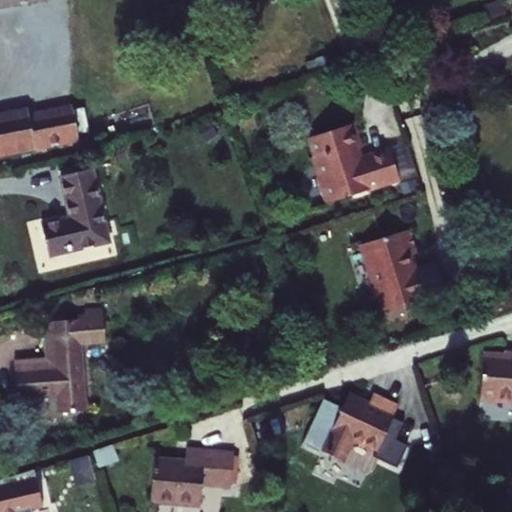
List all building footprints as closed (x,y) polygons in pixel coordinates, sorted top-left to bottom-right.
[(61,99),(0,110),(0,142),(67,130),(61,99)] [(239,112),(224,116),(229,133),(243,129),(239,112)] [(342,126),(295,139),(301,158),(297,159),(310,205),(384,184),(375,153),(347,161),(345,152),(349,151),(342,126)] [(107,235),(90,162),(57,169),(67,211),(40,218),(47,251),(107,235)] [(396,236),(350,252),(361,286),(358,287),(369,320),(433,298),(423,269),(404,276),(399,262),(404,260),(396,236)] [(69,325),(29,329),(31,367),(0,369),(0,379),(1,404),(41,401),(42,419),(68,417),(64,364),(72,363),(69,325)] [(511,361),(475,359),(472,404),(511,406),(511,361)] [(325,425),(304,416),(289,449),(331,469),(342,446),(366,457),(387,413),(360,400),(356,410),(336,401),(325,425)] [(174,463),(143,461),(140,506),(190,509),(191,488),(221,490),(223,455),(175,452),(174,463)] [(43,511),(35,471),(0,482),(0,511),(43,511)]
